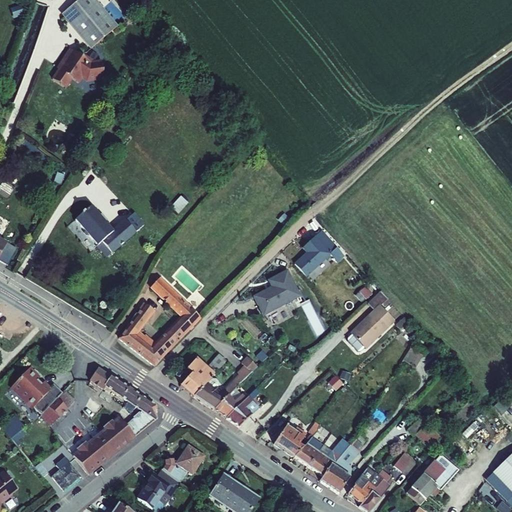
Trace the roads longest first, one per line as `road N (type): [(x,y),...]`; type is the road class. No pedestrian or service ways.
road 1 (track): [(511,44),(314,212)]
road 2 (residential): [(148,385),(314,212)]
road 3 (secondary): [(181,407),(342,511)]
road 4 (secondary): [(0,290),(148,385)]
road 5 (tertiary): [(181,407),(154,440),(63,511)]
